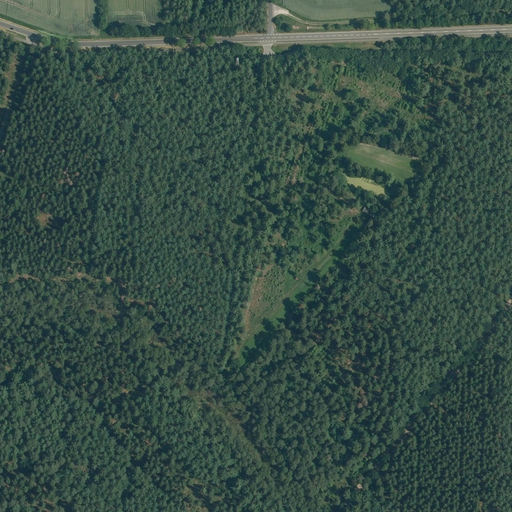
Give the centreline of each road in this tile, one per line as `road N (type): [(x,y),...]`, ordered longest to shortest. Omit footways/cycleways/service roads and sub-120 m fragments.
road 1 (track): [(511,300),(341,511)]
road 2 (tertiary): [(0,20),(66,43),(266,38)]
road 3 (track): [(266,38),(266,49),(279,55),(308,48),(511,54)]
road 4 (tertiary): [(266,38),(511,30)]
